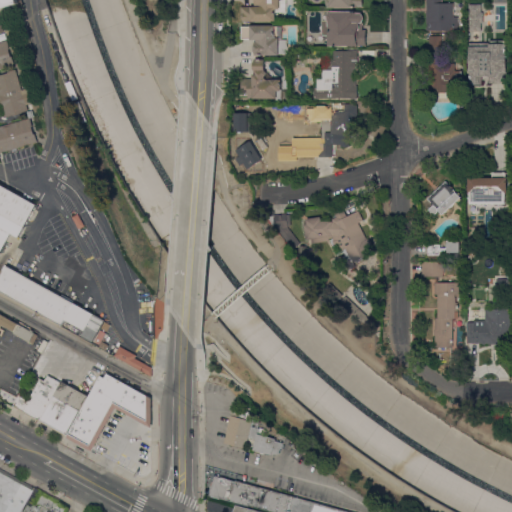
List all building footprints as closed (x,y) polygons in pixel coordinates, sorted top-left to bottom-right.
[(0,0),(20,0),(21,3),(0,9),(0,0)] [(280,0),(280,9),(276,9),(276,21),(243,21),(243,20),(242,18),(242,14),(243,13),(242,13),(242,7),(259,7),(259,5),(256,5),(256,0),(280,0)] [(363,0),(363,8),(329,8),(329,6),(328,4),(328,0),(363,0)] [(428,0),(443,0),(443,3),(454,3),(454,17),(459,17),(459,30),(428,30),(428,0)] [(469,4),(481,4),(481,12),(483,12),(483,22),(481,22),(481,30),(469,30),(469,4)] [(364,22),(364,29),(367,29),(367,45),(359,45),(359,46),(329,46),(329,37),(323,37),(323,22),(329,22),(329,21),(328,19),(328,15),(329,14),(329,12),(363,12),(363,14),(364,15),(365,17),(365,19),(363,22),(364,22)] [(278,37),(279,37),(279,55),(255,55),(255,53),(254,51),(254,45),(255,44),(255,41),(257,41),(257,39),(242,39),(242,26),(251,26),(251,25),(275,25),(275,26),(278,26),(278,37)] [(456,71),(463,71),(463,82),(456,82),(457,92),(428,93),(428,86),(430,85),(430,58),(428,58),(428,45),(430,45),(430,36),(443,35),(443,53),(445,53),(445,58),(438,58),(438,63),(456,63),(456,71)] [(0,42),(10,40),(13,49),(12,49),(14,56),(15,56),(18,65),(0,69),(0,42)] [(506,82),(490,82),(490,76),(481,76),(481,84),(469,84),(469,46),(490,46),(490,40),(505,40),(505,43),(506,43),(506,82)] [(316,99),(316,88),(318,88),(318,78),(324,78),(324,51),(335,51),(335,50),(346,50),(346,49),(359,49),(359,70),(354,70),(354,76),(358,77),(357,85),(359,86),(359,99),(337,99),(316,99)] [(282,79),(282,98),(277,98),(259,98),(259,99),(248,99),(248,93),(242,93),(243,78),(253,79),(253,74),(255,74),(255,69),(254,68),(254,62),(256,61),(256,59),(266,59),(266,70),(267,71),(267,75),(266,76),(269,79),(282,79)] [(25,90),(31,88),(35,103),(29,104),(30,110),(22,112),(23,113),(15,116),(15,115),(7,117),(5,109),(4,109),(0,94),(0,74),(3,74),(3,75),(11,72),(10,71),(19,69),(25,90)] [(319,118),(319,105),(332,105),(332,102),(359,102),(358,117),(356,116),(356,137),(350,137),(350,144),(348,146),(344,147),(342,144),(338,144),(332,144),(332,156),(317,156),(317,143),(326,142),(326,139),(322,139),(322,118),(319,118)] [(0,153),(0,126),(31,118),(29,111),(35,110),(37,117),(33,118),(35,126),(33,126),(35,134),(37,133),(39,142),(0,153)] [(246,131),(245,114),(232,114),(233,132),(246,131)] [(234,149),(245,168),(261,159),(249,140),(234,149)] [(468,174),(491,174),(491,173),(495,173),(495,174),(497,174),(497,162),(510,161),(510,208),(493,209),(493,207),(471,207),(471,208),(469,208),(468,188),(467,188),(467,185),(468,185),(468,174)] [(460,192),(461,193),(460,194),(462,197),(461,197),(463,199),(460,201),(459,200),(457,201),(459,203),(457,204),(456,203),(450,208),(451,209),(449,212),(448,210),(445,213),(447,214),(445,216),(428,198),(447,181),(459,193),(460,192)] [(0,184),(35,204),(17,237),(10,232),(0,250),(0,214),(1,213),(0,212),(0,184)] [(359,210),(364,220),(359,222),(368,239),(370,238),(377,252),(355,263),(347,249),(341,252),(337,244),(336,244),(334,240),(336,239),(335,238),(330,238),(330,241),(309,244),(306,225),(308,225),(307,219),(321,217),(322,221),(335,222),(333,219),(337,217),(335,213),(344,208),(348,217),(359,210)] [(71,216),(77,213),(84,225),(78,229),(71,216)] [(461,252),(441,252),(441,256),(428,256),(428,244),(442,244),(442,247),(447,247),(447,246),(448,246),(448,241),(461,241),(461,252)] [(423,276),(423,262),(444,262),(444,276),(423,276)] [(72,302),(64,319),(60,325),(0,290),(0,274),(2,271),(0,270),(3,264),(5,265),(60,295),(61,294),(73,301),(72,302)] [(497,278),(511,278),(511,330),(510,330),(510,343),(500,343),(500,344),(489,344),(489,343),(479,343),(468,343),(468,333),(467,333),(467,322),(475,322),(475,319),(486,319),(486,309),(497,309),(497,278)] [(460,282),(460,294),(456,294),(456,297),(456,302),(458,302),(458,310),(455,310),(456,318),(453,318),(453,347),(436,347),(436,335),(435,335),(435,330),(436,330),(436,318),(438,318),(438,294),(435,294),(435,282),(460,282)] [(93,313),(83,330),(64,319),(72,302),(93,313)] [(28,329),(32,331),(31,333),(36,336),(31,344),(11,333),(13,331),(1,324),(0,325),(0,313),(17,323),(17,325),(27,331),(28,331),(28,329)] [(93,313),(103,319),(92,340),(81,335),(83,330),(93,313)] [(98,344),(93,341),(100,329),(105,332),(98,344)] [(98,346),(101,340),(108,344),(105,350),(98,346)] [(114,354),(119,345),(135,354),(134,357),(151,367),(150,375),(114,354)] [(100,374),(104,376),(106,373),(149,397),(149,425),(115,406),(91,448),(66,434),(88,394),(100,374)] [(66,434),(12,405),(19,392),(29,398),(40,378),(44,381),(48,374),(60,381),(61,379),(88,394),(66,434)] [(258,412),(256,421),(255,420),(253,426),(261,428),(260,433),(278,438),(278,440),(285,442),(280,454),(274,454),(266,452),(266,454),(261,453),(262,451),(255,450),(257,439),(250,437),(247,448),(238,446),(238,447),(235,446),(235,445),(225,442),(228,431),(229,431),(232,417),(231,417),(234,406),(250,410),(258,412)] [(0,511),(0,473),(31,490),(19,511),(0,511)] [(351,511),(274,511),(249,505),(249,506),(209,495),(215,475),(235,481),(236,480),(351,511)] [(21,511),(26,504),(29,506),(37,491),(69,508),(66,511),(21,511)]
